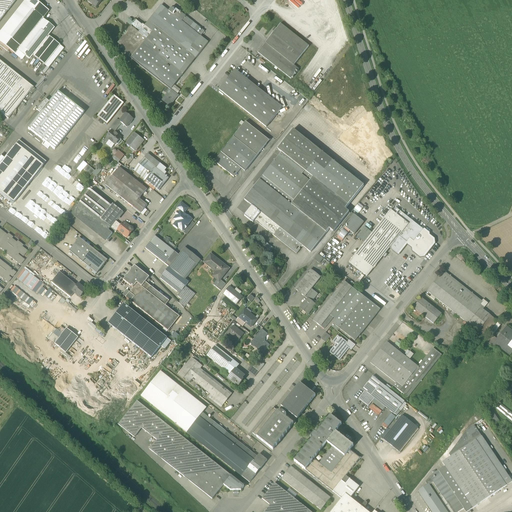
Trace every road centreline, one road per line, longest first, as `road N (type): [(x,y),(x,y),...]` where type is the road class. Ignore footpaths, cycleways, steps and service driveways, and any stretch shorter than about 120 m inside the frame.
road 1 (unclassified): [(190,178),(100,290),(0,213)]
road 2 (secondary): [(346,0),(394,141),(462,235)]
road 3 (unclassified): [(190,178),(331,390)]
road 4 (unclassified): [(462,235),(331,390)]
road 5 (unclassified): [(0,386),(142,511)]
road 6 (unclassified): [(163,137),(271,0)]
road 7 (unclassified): [(331,390),(242,511)]
road 8 (unclassified): [(331,390),(414,511)]
road 9 (unclassified): [(92,34),(163,137)]
